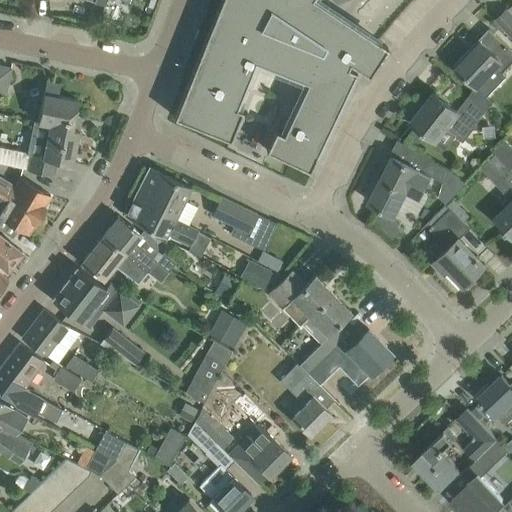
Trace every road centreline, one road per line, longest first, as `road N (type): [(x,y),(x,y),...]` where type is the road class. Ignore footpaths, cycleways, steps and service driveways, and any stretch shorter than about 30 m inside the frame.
road 1 (residential): [(310,214),(402,57),(458,0)]
road 2 (residential): [(0,332),(140,133)]
road 3 (residential): [(462,346),(363,244),(310,214)]
road 4 (residential): [(310,214),(140,133)]
road 5 (residential): [(157,76),(0,38)]
road 6 (residential): [(353,451),(462,346)]
